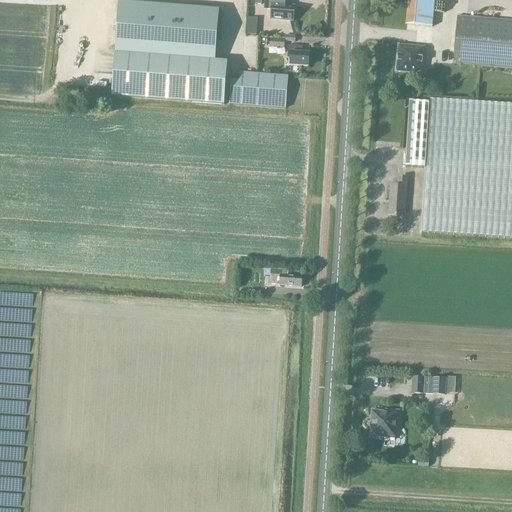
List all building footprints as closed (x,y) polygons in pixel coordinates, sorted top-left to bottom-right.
[(271,11),(270,22),(294,24),(295,7),(285,6),(286,0),(264,0),(264,11),(271,11)] [(409,0),(407,23),(433,26),(434,11),(433,11),(434,0),(409,0)] [(119,6),(115,54),(216,62),(219,14),(119,6)] [(511,23),(455,19),(453,52),(452,63),(511,68),(511,23)] [(398,45),(396,72),(421,74),(422,66),(423,66),(425,48),(398,45)] [(287,46),(287,58),(291,58),(290,65),(309,67),(309,54),(299,53),(299,47),(287,46)] [(228,63),(216,62),(115,54),(112,98),(225,106),(228,63)] [(230,80),(228,105),(286,109),(288,76),(240,73),(239,81),(230,80)] [(423,87),(423,94),(431,95),(431,87),(423,87)] [(409,111),(405,167),(418,168),(425,169),(421,233),(511,238),(511,105),(479,103),(429,100),(429,103),(409,102),(409,111)] [(406,178),(399,178),(398,186),(391,185),(389,214),(403,215),(406,178)] [(271,274),(270,285),(302,287),(302,276),(288,275),(289,270),(271,269),(271,274)] [(412,395),(422,395),(446,396),(446,379),(412,378),(412,395)] [(370,437),(385,438),(388,438),(388,439),(390,439),(390,438),(395,439),(395,431),(397,431),(398,419),(400,419),(400,411),(385,410),(385,412),(372,411),(370,437)] [(418,467),(427,467),(428,467),(429,459),(419,459),(418,467)]
